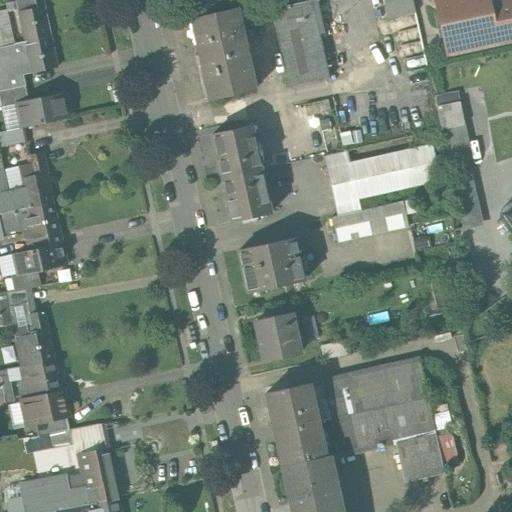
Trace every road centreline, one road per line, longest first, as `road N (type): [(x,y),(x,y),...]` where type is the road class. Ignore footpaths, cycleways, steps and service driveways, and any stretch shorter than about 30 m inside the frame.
road 1 (residential): [(138,0),(250,511)]
road 2 (unknown): [(475,511),(480,492),(441,343)]
